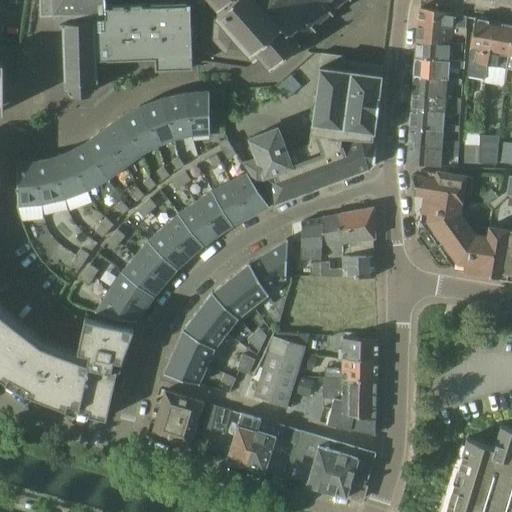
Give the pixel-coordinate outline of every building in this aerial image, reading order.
[(105,7),(104,0),(39,0),(40,14),(59,14),(60,23),(62,23),(64,90),(67,90),(71,94),(89,94),(93,89),(96,89),(96,60),(154,59),(154,70),(191,69),(191,66),(190,5),(105,7)] [(210,0),(217,8),(216,9),(219,13),(215,17),(214,34),(226,47),(241,48),(254,62),(260,57),(271,68),(299,43),(296,40),(311,27),(315,31),(318,29),(314,24),(317,22),(320,25),(329,17),(326,14),(329,11),(333,16),(336,13),(332,9),(335,6),(338,9),(346,2),(345,0),(349,0),(350,0),(210,0)] [(419,8),(418,23),(465,29),(465,16),(419,8)] [(468,57),(466,75),(484,78),(486,64),(487,64),(495,22),(475,18),(468,57)] [(511,25),(495,22),(487,64),(488,64),(507,68),(511,40),(511,25)] [(418,23),(416,41),(450,43),(450,42),(451,42),(452,34),(466,36),(466,29),(465,29),(418,23)] [(416,41),(415,57),(449,60),(449,50),(462,51),(462,43),(451,42),(450,42),(450,43),(416,41)] [(372,140),(381,74),(382,65),(345,60),(346,55),(321,52),(320,65),(318,65),(318,68),(319,68),(316,91),(315,91),(313,98),(315,98),(312,122),(311,122),(310,125),(312,125),(308,144),(287,152),(277,126),(248,137),(255,156),(244,161),(256,180),(263,178),(274,204),(368,169),(374,163),(376,148),(372,140)] [(415,57),(413,77),(448,78),(448,68),(461,69),(461,61),(449,60),(415,57)] [(413,77),(412,95),(451,97),(452,84),(462,85),(463,79),(448,78),(413,77)] [(209,91),(185,92),(191,134),(209,133),(209,91)] [(191,134),(185,92),(161,98),(173,138),(191,134)] [(412,95),(411,110),(444,112),(444,113),(460,115),(461,112),(461,98),(451,97),(412,95)] [(157,144),(173,138),(161,98),(139,106),(157,144)] [(157,144),(139,106),(118,117),(141,153),(157,144)] [(411,110),(410,128),(443,130),(443,131),(459,132),(459,131),(459,126),(444,125),(444,113),(444,112),(411,110)] [(141,153),(118,117),(99,132),(127,163),(141,153)] [(410,128),(408,146),(458,149),(459,141),(442,140),(443,131),(443,130),(410,128)] [(127,163),(99,132),(85,142),(108,178),(127,163)] [(481,135),(480,146),(479,163),(496,164),(498,136),(481,135)] [(222,150),(231,145),(226,138),(218,143),(222,150)] [(108,178),(85,142),(69,151),(87,189),(108,178)] [(511,164),(511,142),(503,142),(500,163),(511,164)] [(231,145),(222,150),(227,158),(235,153),(231,145)] [(464,145),(463,163),(479,163),(480,146),(464,145)] [(408,146),(407,163),(415,164),(422,165),(440,167),(441,156),(458,157),(458,149),(408,146)] [(87,189),(69,151),(53,157),(64,197),(87,189)] [(216,153),(208,157),(213,166),(220,162),(216,153)] [(176,169),(183,164),(178,156),(171,161),(176,169)] [(64,197),(53,157),(35,161),(41,203),(64,197)] [(41,203),(35,161),(17,163),(17,204),(41,203)] [(169,175),(163,166),(156,171),(162,180),(169,175)] [(413,175),(413,179),(413,180),(413,183),(413,185),(413,188),(414,193),(414,194),(421,195),(422,195),(424,195),(419,221),(421,224),(430,225),(455,260),(453,268),(455,271),(461,272),(462,272),(477,274),(483,275),(485,276),(495,277),(497,278),(499,278),(500,273),(511,275),(511,223),(504,223),(503,227),(489,224),(487,224),(487,227),(485,233),(476,232),(462,213),(465,192),(470,193),(473,177),(468,176),(468,174),(437,169),(436,173),(421,171),(420,176),(413,175)] [(177,176),(183,184),(190,179),(185,171),(177,176)] [(246,172),(229,181),(250,215),(269,205),(246,172)] [(149,190),(155,184),(149,176),(142,182),(149,190)] [(183,184),(177,176),(170,181),(176,189),(183,184)] [(212,189),(232,224),(250,215),(229,181),(212,189)] [(137,187),(130,193),(137,200),(143,195),(137,187)] [(195,201),(218,234),(232,224),(212,189),(195,201)] [(143,203),(149,211),(156,205),(149,198),(143,203)] [(122,214),(128,208),(121,201),(115,206),(122,214)] [(178,212),(203,244),(218,234),(195,201),(178,212)] [(149,211),(143,203),(136,209),(143,217),(149,211)] [(374,208),(340,214),(341,246),(350,245),(350,246),(355,245),(354,240),(372,238),(375,238),(374,208)] [(163,226),(190,256),(203,244),(178,212),(163,226)] [(320,250),(320,255),(328,255),(328,259),(341,258),(341,246),(340,214),(325,216),(321,245),(322,250),(320,250)] [(300,258),(320,259),(320,250),(322,250),(321,245),(325,216),(301,221),(300,250),(300,258)] [(100,224),(108,230),(113,224),(105,217),(100,224)] [(94,230),(102,237),(108,230),(100,224),(94,230)] [(148,240),(176,268),(190,256),(163,226),(148,240)] [(111,235),(119,242),(125,235),(117,228),(111,235)] [(119,242),(111,235),(106,242),(114,248),(119,242)] [(350,245),(341,246),(341,258),(373,256),(372,238),(354,240),(355,245),(350,246),(350,245)] [(249,263),(248,263),(265,290),(266,290),(284,279),(284,280),(286,280),(287,239),(286,239),(286,241),(250,263),(249,263)] [(148,240),(134,255),(165,281),(176,268),(148,240)] [(76,255),(84,261),(89,253),(80,248),(76,255)] [(84,261),(76,255),(71,262),(79,268),(84,261)] [(134,255),(121,270),(153,295),(165,281),(134,255)] [(320,277),(374,277),(374,256),(341,258),(342,268),(330,268),(330,261),(319,262),(320,276),(320,277)] [(320,276),(319,262),(309,262),(310,275),(310,276),(320,276)] [(85,271),(93,276),(98,269),(90,263),(85,271)] [(248,264),(230,278),(252,306),(267,295),(269,295),(266,290),(265,290),(248,263),(248,264)] [(121,270),(108,291),(145,308),(153,295),(121,270)] [(93,276),(85,271),(80,278),(89,284),(93,276)] [(212,292),(211,292),(238,318),(252,306),(230,278),(212,292)] [(108,291),(95,311),(136,321),(145,308),(108,291)] [(211,293),(197,311),(226,333),(237,319),(238,318),(211,292),(211,293)] [(286,296),(273,304),(276,309),(280,316),(286,296)] [(277,327),(280,316),(276,309),(269,313),(277,327)] [(183,329),(183,330),(215,348),(214,348),(226,333),(197,311),(183,329)] [(0,376),(6,381),(8,375),(29,386),(26,392),(65,407),(68,401),(90,408),(88,414),(105,418),(118,360),(121,360),(132,327),(84,316),(77,350),(88,353),(86,362),(40,344),(0,312),(0,376)] [(259,328),(253,334),(262,344),(266,336),(259,328)] [(183,330),(173,351),(206,366),(214,349),(215,348),(183,330),(182,330),(183,330)] [(274,332),(254,397),(286,407),(297,369),(309,334),(274,332)] [(253,334),(247,339),(259,351),(262,344),(253,334)] [(338,350),(338,358),(342,358),(377,360),(377,356),(377,348),(377,339),(342,338),(342,350),(338,350)] [(164,372),(163,374),(171,376),(181,379),(199,384),(200,383),(199,382),(206,366),(173,351),(164,372)] [(242,354),(239,362),(251,367),(255,359),(242,354)] [(326,368),(326,377),(376,380),(376,378),(377,365),(377,360),(342,358),(342,368),(326,368)] [(239,362),(236,370),(248,374),(251,367),(239,362)] [(224,373),(221,381),(232,386),(235,378),(224,373)] [(323,387),(322,397),(333,400),(327,424),(375,435),(375,432),(375,426),(375,416),(376,407),(376,392),(376,383),(376,380),(326,377),(323,377),(323,387)] [(202,401),(165,390),(151,433),(189,445),(202,401)] [(198,451),(205,453),(216,406),(209,403),(207,412),(209,416),(206,418),(201,435),(204,440),(200,442),(198,451)] [(211,428),(211,429),(225,432),(228,422),(237,424),(227,459),(246,465),(260,419),(241,413),(231,410),(216,406),(211,428)] [(246,465),(265,471),(271,452),(280,453),(284,440),(296,444),(300,431),(260,419),(246,465)] [(511,511),(511,426),(511,427),(501,424),(494,447),(467,439),(445,511),(511,511)] [(291,459),(290,464),(300,467),(302,461),(304,454),(314,457),(307,481),(306,483),(306,484),(324,490),(339,442),(321,437),(300,431),(296,444),(291,459)] [(339,442),(324,490),(361,501),(375,453),(369,451),(339,442)]
